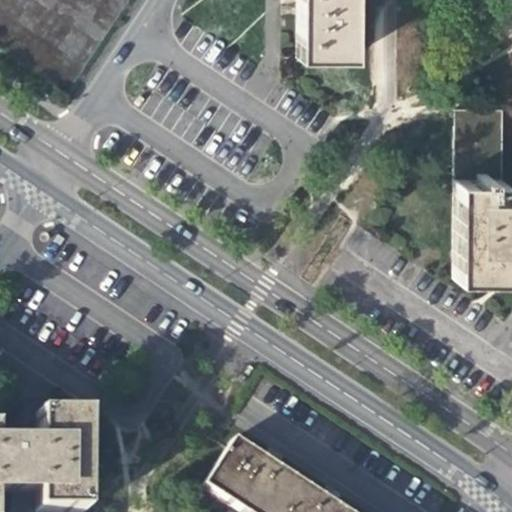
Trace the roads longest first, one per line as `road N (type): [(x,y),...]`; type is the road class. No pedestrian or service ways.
road 1 (residential): [(33,189),(495,500)]
road 2 (residential): [(511,451),(55,156)]
road 3 (residential): [(162,0),(55,156)]
